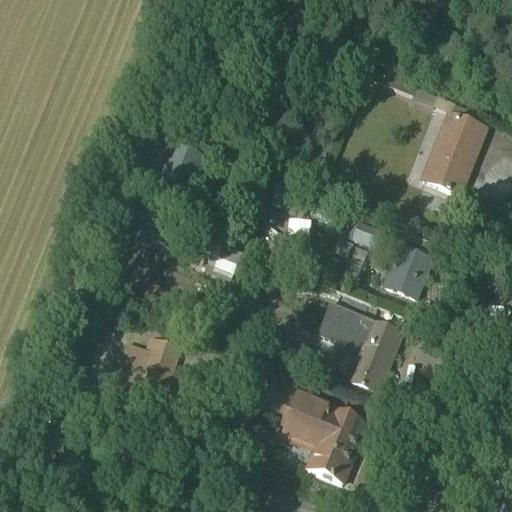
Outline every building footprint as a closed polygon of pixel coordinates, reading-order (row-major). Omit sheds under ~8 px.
[(376,78),(372,88),(412,103),(411,106),(445,119),(418,186),(457,201),(466,179),(464,178),(469,165),(471,166),(484,135),(472,130),(477,118),(376,78)] [(169,145),(147,135),(124,190),(147,200),(169,145)] [(220,140),(214,153),(256,171),(262,157),(220,140)] [(204,164),(172,150),(155,190),(187,204),(204,164)] [(309,204),(277,190),(270,207),(275,209),(274,212),(301,223),(309,204)] [(268,205),(253,199),(236,239),(252,246),(268,205)] [(334,216),(313,208),(308,220),(330,228),(334,216)] [(384,239),(346,225),(339,242),(377,257),(384,239)] [(164,234),(142,226),(136,241),(159,249),(164,234)] [(338,245),(333,257),(346,262),(351,250),(338,245)] [(383,286),(380,293),(415,308),(433,265),(431,264),(433,259),(401,246),(399,251),(397,251),(387,277),(381,275),(377,283),(383,286)] [(365,259),(353,254),(344,276),(356,282),(365,259)] [(387,376),(402,340),(329,309),(316,343),(342,353),(326,394),(370,412),(375,401),(377,402),(383,387),(388,388),(392,378),(387,376)] [(157,426),(180,356),(146,345),(142,357),(123,350),(104,408),(157,426)] [(295,400),(286,422),(284,422),(273,448),(291,455),(291,453),(310,461),(303,477),(342,492),(367,431),(327,414),(327,413),(295,400)] [(53,460),(25,450),(15,477),(44,487),(53,460)]
